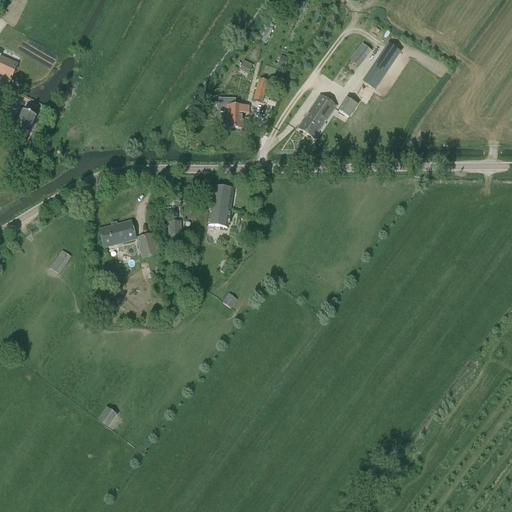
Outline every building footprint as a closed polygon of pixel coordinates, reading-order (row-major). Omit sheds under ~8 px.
[(264,37),(268,40),(273,31),(269,29),(264,37)] [(361,65),(371,52),(363,46),(353,59),(361,65)] [(389,46),(364,84),(371,89),(375,91),(400,53),(389,46)] [(276,66),(284,69),(288,59),(280,55),(276,66)] [(17,65),(0,57),(0,75),(10,80),(17,65)] [(238,70),(249,76),(254,66),(243,60),(238,70)] [(259,79),(253,101),(262,104),(265,93),(270,94),(273,83),(259,79)] [(336,107),(320,97),(297,129),(314,139),(336,107)] [(366,106),(359,102),(356,105),(346,99),(338,112),(349,119),(356,123),(366,106)] [(248,107),(227,106),(226,129),(242,130),(243,115),(248,115),(248,107)] [(17,115),(11,127),(15,129),(13,133),(26,139),(36,118),(23,112),(20,117),(17,115)] [(208,227),(227,230),(233,190),(214,188),(208,227)] [(99,231),(104,250),(136,241),(142,261),(158,257),(152,236),(135,240),(131,223),(99,231)] [(169,237),(182,236),(181,223),(168,224),(169,237)] [(61,252),(49,269),(58,275),(70,259),(61,252)] [(224,275),(230,266),(225,263),(219,272),(224,275)] [(222,304),(231,310),(237,301),(228,295),(222,304)] [(108,429),(117,416),(106,408),(97,421),(108,429)]
